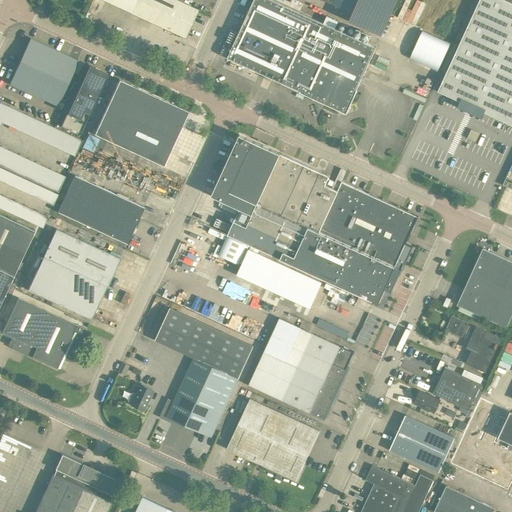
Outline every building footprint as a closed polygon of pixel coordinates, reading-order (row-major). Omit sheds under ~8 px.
[(198,10),(177,0),(103,0),(185,38),(198,10)] [(356,29),(353,36),(345,33),(348,26),(327,17),(324,23),(273,0),(253,0),(245,20),(240,30),(227,58),(300,91),(299,92),(309,96),(311,100),(314,99),(337,109),(338,113),(342,111),(346,113),(348,109),(352,108),(351,104),(357,90),(356,90),(376,47),(367,43),(371,35),(356,29)] [(324,0),(352,13),(349,21),(381,36),(397,0),(324,0)] [(399,15),(421,25),(431,5),(420,0),(414,0),(410,9),(403,6),(399,15)] [(478,0),(437,91),(511,125),(511,1),(508,0),(478,0)] [(451,43),(423,30),(410,58),(438,71),(451,43)] [(23,53),(9,84),(57,106),(78,60),(40,43),(40,42),(30,38),(23,53)] [(107,74),(102,71),(88,65),(60,127),(79,135),(107,74)] [(119,79),(118,82),(94,133),(163,165),(188,111),(119,79)] [(0,125),(2,122),(11,126),(18,110),(0,101),(0,125)] [(11,126),(20,130),(27,114),(18,110),(11,126)] [(20,130),(29,134),(36,119),(27,114),(20,130)] [(29,134),(38,139),(45,123),(36,119),(29,134)] [(38,139),(47,143),(54,127),(45,123),(38,139)] [(47,143),(56,147),(63,131),(54,127),(47,143)] [(56,147),(65,151),(72,136),(63,131),(56,147)] [(214,189),(212,195),(240,208),(228,234),(242,241),(242,242),(227,236),(218,254),(239,264),(247,245),(246,244),(247,243),(252,245),(250,249),(249,248),(237,274),(310,307),(322,282),(257,252),(258,248),(270,254),(273,255),(319,276),(343,287),(361,295),(373,300),(372,300),(378,303),(385,288),(390,291),(391,292),(402,269),(401,269),(403,264),(405,265),(412,247),(413,247),(406,243),(418,216),(417,216),(403,209),(389,203),(379,198),(368,193),(341,181),(337,190),(325,185),(329,175),(280,153),(239,135),(237,140),(235,143),(214,189)] [(74,156),(82,140),(72,136),(65,151),(74,156)] [(0,148),(0,164),(3,166),(10,150),(1,146),(0,148)] [(3,166),(12,170),(19,154),(10,150),(3,166)] [(12,170),(21,175),(28,159),(19,154),(12,170)] [(21,175),(28,178),(36,162),(28,159),(21,175)] [(28,178),(36,181),(43,166),(36,162),(28,178)] [(36,181),(43,185),(50,169),(43,166),(36,181)] [(4,169),(0,176),(0,180),(9,185),(15,174),(4,169)] [(43,185),(50,188),(58,172),(50,169),(43,185)] [(50,188),(58,192),(65,176),(58,172),(50,188)] [(15,174),(9,185),(20,190),(25,179),(15,174)] [(127,244),(138,218),(144,207),(75,175),(58,212),(127,244)] [(25,179),(20,190),(31,195),(36,184),(25,179)] [(36,184),(31,195),(42,200),(47,189),(36,184)] [(47,189),(42,200),(53,205),(58,194),(47,189)] [(4,196),(0,203),(0,207),(9,212),(15,201),(4,196)] [(15,201),(9,212),(20,217),(26,206),(15,201)] [(26,206),(20,217),(32,222),(37,211),(26,206)] [(37,211),(32,222),(42,227),(48,216),(37,211)] [(0,242),(24,254),(34,231),(0,214),(0,242)] [(107,286),(120,258),(56,228),(28,289),(91,318),(106,286),(107,286)] [(0,263),(16,271),(24,254),(0,242),(0,263)] [(464,289),(461,296),(457,304),(506,327),(511,313),(511,261),(483,248),(464,289)] [(0,304),(16,271),(0,263),(0,304)] [(29,345),(46,310),(18,297),(2,331),(12,336),(10,341),(8,345),(15,348),(15,349),(25,354),(32,357),(32,356),(36,348),(29,345)] [(32,356),(57,368),(62,358),(70,362),(76,351),(77,352),(87,330),(46,310),(29,345),(36,348),(32,356)] [(452,315),(445,330),(462,337),(468,322),(452,315)] [(279,318),(248,384),(309,412),(309,413),(310,413),(324,419),(324,420),(325,420),(325,419),(348,369),(346,368),(347,366),(349,364),(349,362),(350,360),(352,357),(354,352),(340,345),(340,346),(279,318)] [(471,350),(465,363),(485,372),(501,338),(502,336),(496,333),(495,335),(476,326),(466,348),(471,350)] [(453,357),(451,362),(461,367),(461,365),(463,362),(453,357)] [(168,398),(160,417),(173,422),(174,419),(211,436),(238,378),(194,358),(174,401),(168,398)] [(129,365),(128,365),(123,362),(119,371),(124,374),(129,365)] [(466,413),(473,398),(480,383),(445,367),(433,393),(460,406),(459,410),(466,413)] [(154,390),(141,384),(137,394),(132,392),(128,401),(132,403),(132,404),(145,410),(154,390)] [(414,403),(421,407),(434,413),(440,400),(428,394),(420,391),(414,403)] [(227,448),(237,453),(258,462),(296,480),(303,465),(319,430),(250,398),(227,448)] [(510,413),(485,401),(461,452),(509,474),(511,467),(511,411),(510,413)] [(454,437),(431,426),(405,415),(389,449),(438,472),(454,437)] [(85,465),(84,464),(62,454),(59,460),(55,469),(56,469),(53,475),(52,474),(34,511),(105,511),(111,501),(110,501),(112,495),(113,496),(120,481),(119,481),(96,470),(96,471),(94,470),(95,468),(91,466),(90,468),(85,466),(85,465)] [(374,483),(360,511),(418,511),(435,476),(409,464),(404,474),(403,473),(401,478),(372,465),(365,479),(374,483)] [(434,511),(436,511),(492,511),(495,508),(446,485),(434,511)] [(177,511),(143,496),(135,511),(177,511)]
